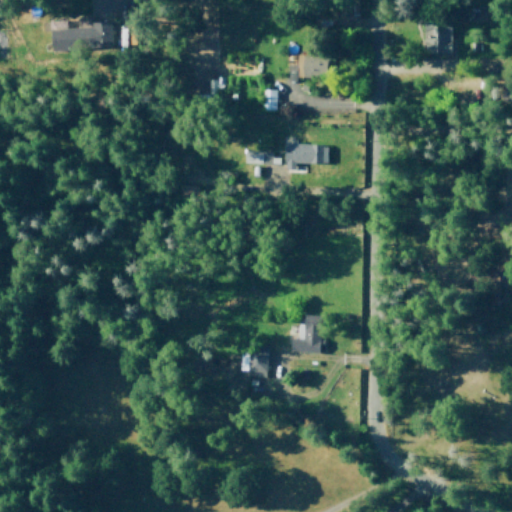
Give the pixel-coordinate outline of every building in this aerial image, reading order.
[(423,11),(422,52),(448,52),(449,12),(423,11)] [(52,27),(53,49),(117,45),(115,18),(90,20),(90,25),(52,27)] [(302,49),(301,74),(324,75),(325,50),(302,49)] [(290,80),(298,80),(298,63),(290,63),(290,80)] [(261,88),(261,109),(281,109),(281,88),(261,88)] [(283,143),(282,165),(285,165),(285,175),(293,175),(293,164),(325,165),(325,144),(283,143)] [(239,151),(239,164),(276,165),(277,158),(269,158),(270,151),(239,151)] [(199,184),(181,183),(180,197),(199,198),(199,184)] [(511,257),(499,260),(502,271),(511,269),(511,257)] [(290,339),(290,351),(321,352),(321,313),(303,312),(303,339),(290,339)] [(229,345),(228,371),(243,372),(243,379),(265,380),(267,340),(248,339),(247,346),(229,345)]
